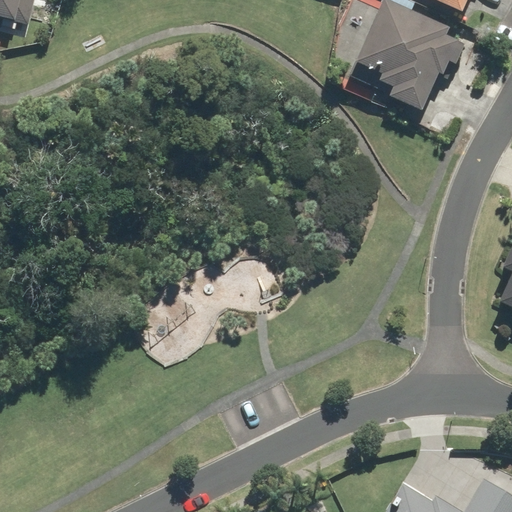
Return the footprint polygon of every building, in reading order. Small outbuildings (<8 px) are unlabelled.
[(35,0),(0,0),(0,26),(28,33),(35,0)] [(418,0),(452,16),(459,0),(418,0)] [(439,29),(378,1),(342,79),(416,114),(431,81),(441,85),(460,46),(436,35),(439,29)] [(511,237),(511,238),(510,237),(496,270),(505,274),(489,311),(511,320),(511,237)] [(511,511),(511,498),(482,481),(479,479),(460,511),(459,511),(433,496),(429,502),(400,484),(383,511),(511,511)]
